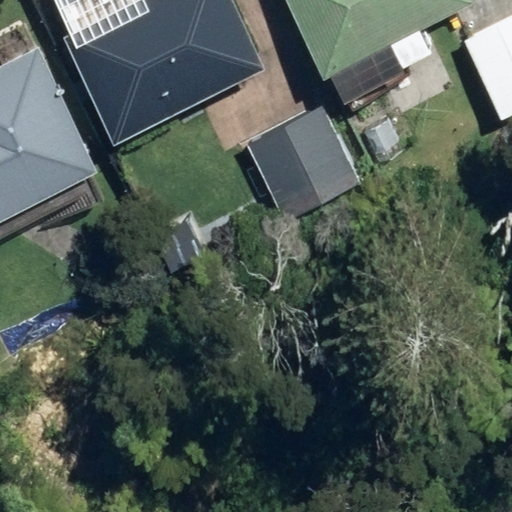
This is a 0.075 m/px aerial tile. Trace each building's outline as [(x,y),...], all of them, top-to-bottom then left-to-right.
[(114,131),(270,57),(242,0),(120,0),(65,27),(114,131)] [(289,0),(326,71),(332,68),(347,97),(436,51),(422,22),(465,0),(289,0)] [(511,105),(511,12),(462,37),(498,112),(511,105)] [(38,44),(0,63),(0,213),(100,161),(38,44)] [(361,175),(322,102),(250,141),(290,214),(361,175)]
